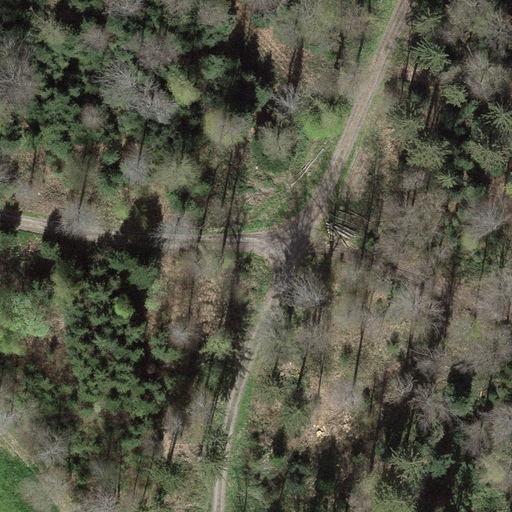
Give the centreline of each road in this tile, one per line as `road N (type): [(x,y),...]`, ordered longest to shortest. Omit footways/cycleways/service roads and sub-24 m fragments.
road 1 (track): [(408,0),(253,347),(227,429),(218,511)]
road 2 (track): [(300,241),(141,236),(0,215)]
